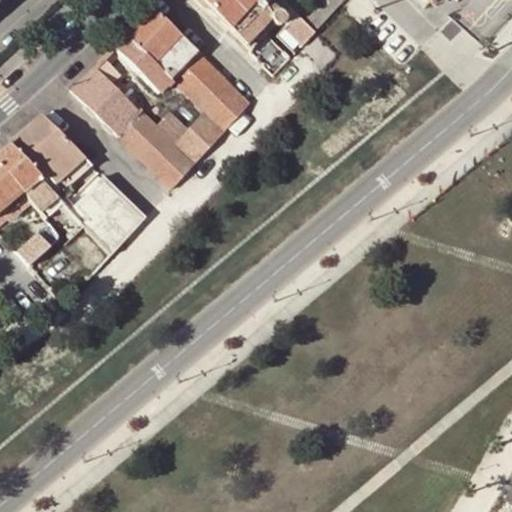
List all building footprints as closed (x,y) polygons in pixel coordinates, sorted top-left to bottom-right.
[(196,0),(224,28),(240,11),(236,8),(242,2),(248,0),(253,0),(257,3),(254,7),(267,23),(272,28),(271,29),(289,47),(294,42),(300,47),(313,34),(313,33),(296,16),(280,0),(196,0)] [(224,28),(244,47),(267,23),(254,7),(257,3),(253,0),(248,0),(242,2),(236,8),(240,11),(224,28)] [(336,9),(343,0),(311,0),(296,16),(313,33),(314,33),(336,9)] [(125,36),(170,81),(171,79),(196,54),(151,10),(125,36)] [(244,47),(249,52),(271,29),(272,28),(267,23),(244,47)] [(157,94),(170,81),(125,36),(112,49),(157,94)] [(285,51),(291,57),(300,47),(294,42),(289,47),(285,51)] [(205,114),(223,132),(247,105),(196,54),(171,79),(170,81),(204,114),(205,114)] [(69,91),(115,136),(138,111),(108,81),(105,83),(103,80),(113,69),(102,59),(69,91)] [(115,136),(116,138),(140,112),(142,111),(140,110),(138,111),(115,136)] [(116,138),(170,190),(193,165),(174,146),(140,112),(116,138)] [(174,146),(193,165),(223,132),(205,114),(204,114),(174,146)] [(40,118),(7,145),(38,179),(38,178),(55,164),(72,148),(40,118)] [(7,145),(0,151),(0,171),(20,194),(38,179),(7,145)] [(82,159),(72,148),(55,164),(60,169),(43,184),(48,190),(82,159)] [(82,159),(48,190),(55,198),(56,197),(90,166),(82,159)] [(0,171),(0,210),(20,194),(0,171)] [(102,177),(68,211),(77,221),(82,227),(110,256),(110,255),(144,218),(102,177)] [(43,184),(38,179),(20,194),(43,221),(60,205),(61,204),(55,198),(48,190),(43,184)] [(15,253),(27,268),(56,241),(56,240),(56,238),(55,236),(46,225),(15,253)] [(110,256),(82,227),(62,245),(92,275),(109,256),(110,256)]
